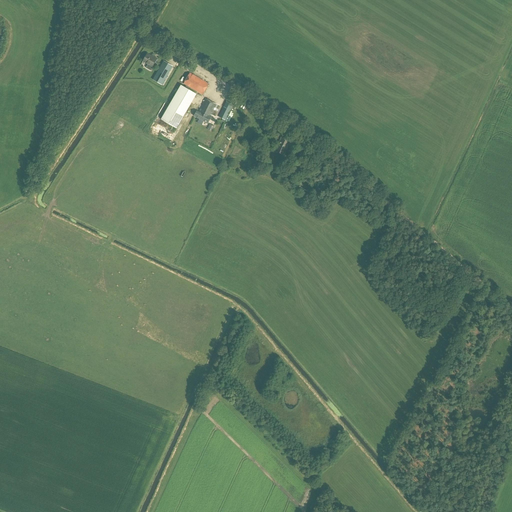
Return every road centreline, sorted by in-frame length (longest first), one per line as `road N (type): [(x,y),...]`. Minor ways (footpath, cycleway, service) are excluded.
road 1 (track): [(47,214),(231,300),(415,511)]
road 2 (unclassified): [(315,142),(91,0)]
road 3 (track): [(511,308),(315,142)]
road 4 (track): [(140,30),(35,199),(22,197)]
road 5 (track): [(47,214),(56,185),(108,118),(127,112),(152,123)]
